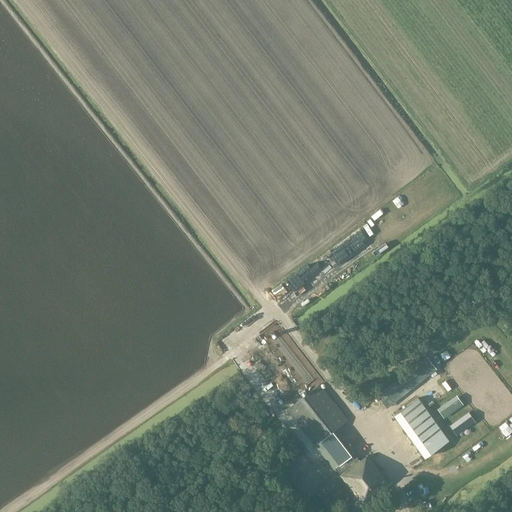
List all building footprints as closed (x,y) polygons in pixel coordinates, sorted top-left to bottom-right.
[(435,370),(426,358),(376,397),(385,409),(435,370)] [(318,384),(285,410),(313,445),(320,441),(338,465),(334,468),(339,475),(338,475),(361,505),(388,483),(366,455),(356,463),(344,448),(332,431),(347,420),(318,384)] [(454,395),(441,405),(448,414),(461,405),(454,395)] [(417,398),(393,415),(423,457),(447,440),(417,398)] [(466,412),(448,425),(455,435),(473,421),(466,412)] [(296,445),(283,455),(289,462),(302,453),(296,445)]
